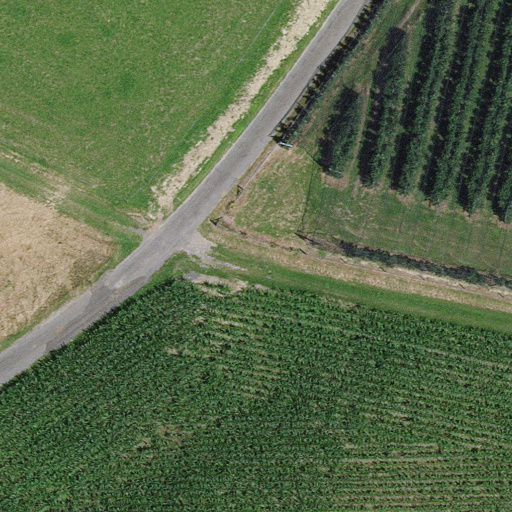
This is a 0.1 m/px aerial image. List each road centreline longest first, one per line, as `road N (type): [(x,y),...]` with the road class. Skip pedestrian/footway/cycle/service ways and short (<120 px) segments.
road 1 (track): [(0,369),(184,235),(358,0)]
road 2 (track): [(184,235),(511,323)]
